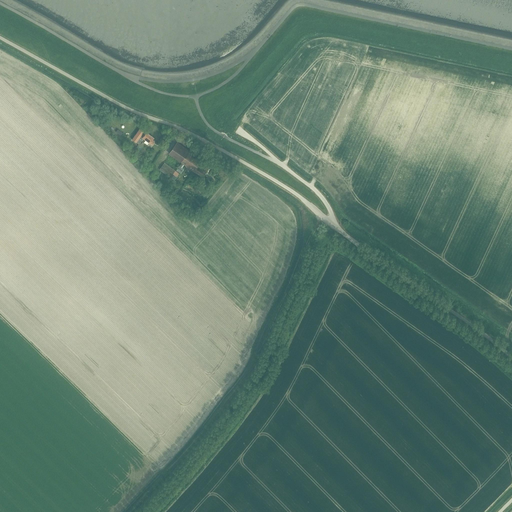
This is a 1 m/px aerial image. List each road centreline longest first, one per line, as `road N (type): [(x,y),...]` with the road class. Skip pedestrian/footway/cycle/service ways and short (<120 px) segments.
road 1 (unclassified): [(0,39),(269,177),(328,222)]
road 2 (track): [(320,216),(229,394),(125,511)]
road 3 (track): [(315,224),(260,371),(142,511)]
road 4 (unclassified): [(511,357),(328,222)]
